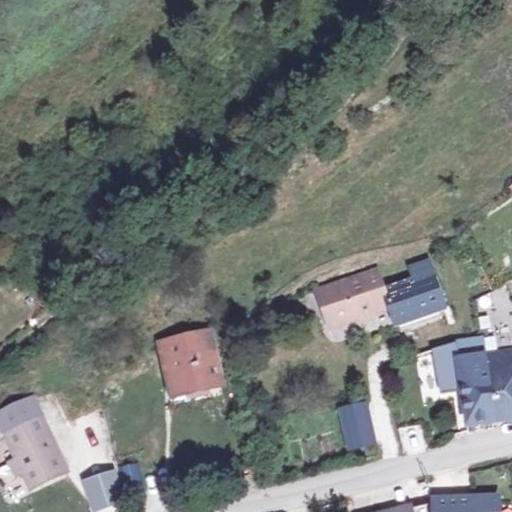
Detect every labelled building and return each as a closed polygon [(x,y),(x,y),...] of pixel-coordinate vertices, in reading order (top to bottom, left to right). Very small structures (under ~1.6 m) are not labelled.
[(315,288),(329,330),(388,309),(393,321),(446,303),(430,257),(415,263),(417,270),(405,273),(407,280),(385,287),(377,268),(315,288)] [(446,303),(393,321),(395,332),(449,314),(446,303)] [(207,325),(162,335),(172,385),(186,382),(187,389),(206,386),(205,377),(218,375),(207,325)] [(485,333),(454,338),(459,373),(452,374),(454,385),(461,385),(467,423),(511,414),(511,348),(488,354),(485,333)] [(81,370),(46,384),(59,419),(94,406),(81,370)] [(186,382),(172,385),(169,385),(171,397),(188,393),(187,389),(186,382)] [(65,469),(34,401),(0,416),(0,430),(12,452),(4,456),(20,490),(65,469)] [(337,407),(343,451),(373,447),(367,402),(337,407)] [(398,429),(402,454),(423,451),(420,426),(398,429)] [(12,452),(0,430),(0,458),(4,456),(12,452)] [(139,464),(121,467),(126,495),(144,491),(139,464)] [(112,472),(82,480),(90,509),(120,501),(112,472)] [(499,511),(499,493),(436,494),(436,498),(410,503),(412,511),(499,511)] [(412,511),(410,503),(367,511),(412,511)]
